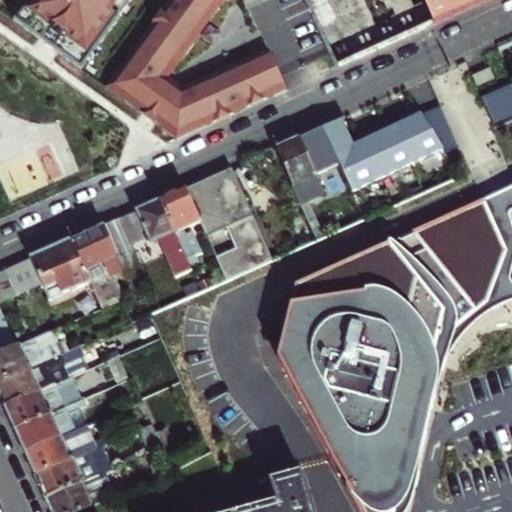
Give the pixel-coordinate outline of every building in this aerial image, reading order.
[(27,0),(12,21),(80,70),(130,0),(27,0)] [(174,139),(283,91),(276,77),(264,49),(178,87),(165,78),(221,0),(165,0),(103,87),(174,139)] [(301,0),(326,57),(332,70),(378,49),(489,0),(301,0)] [(489,69),(473,76),(477,87),(494,79),(489,69)] [(511,85),(481,98),(495,129),(511,121),(511,85)] [(340,120),(299,138),(315,175),(339,169),(350,193),(457,145),(440,106),(351,146),(340,120)] [(315,175),(299,138),(274,149),(298,204),(311,200),(324,194),(315,175)] [(224,282),(268,262),(228,170),(183,190),(197,223),(204,238),(222,230),(232,250),(213,259),(224,282)] [(183,190),(158,201),(188,268),(197,264),(193,255),(199,253),(190,233),(184,235),(182,230),(197,223),(183,190)] [(188,268),(158,201),(118,219),(129,243),(145,236),(148,244),(156,240),(163,255),(168,253),(179,277),(190,272),(188,268)] [(507,251),(483,201),(389,245),(296,286),(278,358),(358,511),(396,511),(438,348),(489,301),(507,251)] [(118,219),(68,241),(88,284),(99,309),(119,301),(121,300),(110,275),(138,263),(129,243),(118,219)] [(88,284),(68,241),(27,259),(38,283),(45,300),(67,289),(69,293),(88,284)] [(17,293),(38,283),(27,259),(6,269),(17,293)] [(0,301),(17,293),(6,269),(0,271),(0,301)] [(196,285),(200,293),(211,288),(207,279),(196,285)] [(0,353),(12,348),(0,319),(0,353)] [(0,381),(66,352),(61,340),(55,343),(50,331),(12,348),(0,353),(0,381)] [(0,381),(0,402),(2,408),(68,379),(62,367),(80,359),(75,348),(66,352),(0,381)] [(68,379),(85,372),(80,359),(62,367),(68,379)] [(12,431),(78,402),(68,379),(2,408),(12,431)] [(80,408),(78,402),(12,431),(23,454),(82,427),(74,410),(80,408)] [(136,407),(123,412),(131,430),(144,424),(136,407)] [(82,427),(23,454),(33,477),(96,449),(101,447),(98,440),(89,444),(82,427)] [(162,433),(152,437),(162,459),(172,454),(162,433)] [(33,477),(43,501),(100,474),(106,472),(96,449),(33,477)] [(100,474),(43,501),(48,511),(80,511),(81,511),(90,508),(101,503),(96,489),(105,486),(100,474)] [(309,511),(308,508),(305,498),(300,478),(267,487),(273,508),(259,511),(309,511)]
